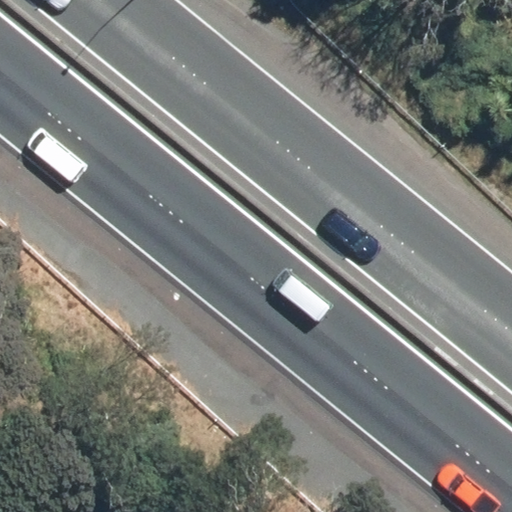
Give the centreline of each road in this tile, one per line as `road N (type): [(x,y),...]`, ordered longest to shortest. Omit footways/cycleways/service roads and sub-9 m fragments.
road 1 (motorway): [(511,462),(0,53)]
road 2 (motorway): [(103,0),(511,338)]
